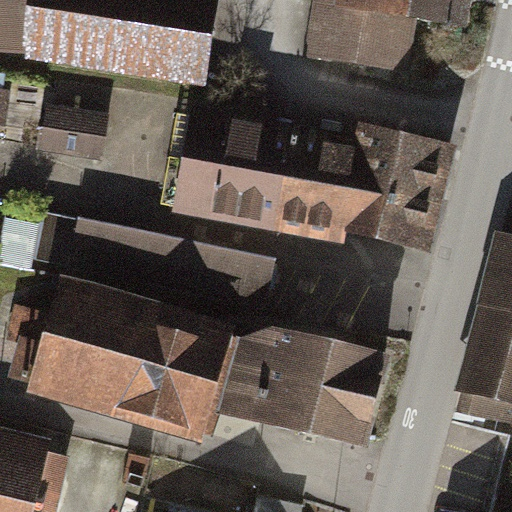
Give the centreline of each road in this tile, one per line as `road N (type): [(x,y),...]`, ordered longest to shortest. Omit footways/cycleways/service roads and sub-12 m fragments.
road 1 (tertiary): [(406,511),(511,70)]
road 2 (residential): [(0,413),(215,462),(366,511)]
road 3 (unknown): [(506,93),(384,92),(275,73),(232,42),(201,0)]
